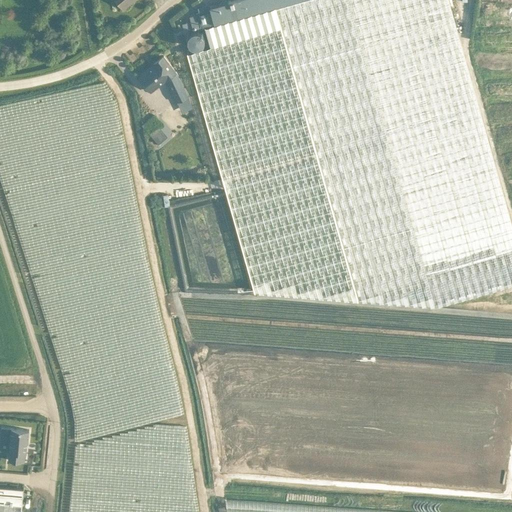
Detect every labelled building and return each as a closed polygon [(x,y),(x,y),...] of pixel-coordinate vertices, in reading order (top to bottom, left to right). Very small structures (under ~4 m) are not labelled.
[(218,178),(314,151),(354,297),(435,301),(511,282),(511,223),(449,0),(290,0),(195,27),(177,32),(196,100),(218,178)] [(237,0),(191,13),(195,27),(290,0),(237,0)] [(492,35),(489,51),(500,53),(502,37),(492,35)] [(163,54),(136,72),(147,89),(163,79),(176,98),(187,91),(174,70),(163,54)] [(148,111),(137,121),(144,129),(155,119),(148,111)] [(145,133),(154,143),(165,133),(157,124),(145,133)] [(160,203),(168,201),(165,190),(157,192),(160,203)] [(254,474),(511,488),(511,442),(502,446),(502,449),(455,429),(457,427),(449,424),(450,399),(439,394),(379,391),(379,396),(383,394),(382,411),(348,409),(328,430),(259,400),(254,474)] [(0,444),(3,445),(2,457),(23,458),(25,421),(0,419),(0,444)] [(0,511),(22,511),(25,483),(0,480),(0,511)] [(511,511),(511,506),(228,491),(226,511),(511,511)]
